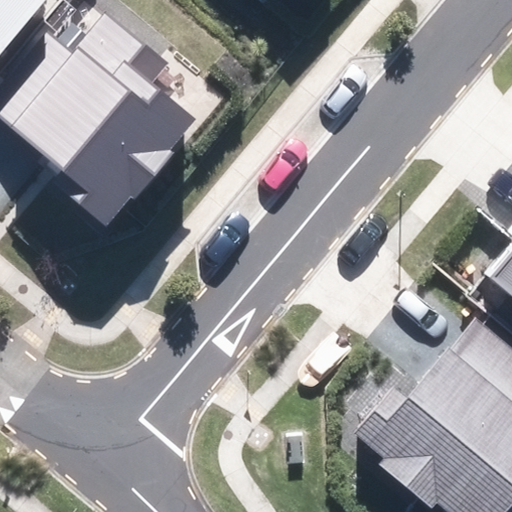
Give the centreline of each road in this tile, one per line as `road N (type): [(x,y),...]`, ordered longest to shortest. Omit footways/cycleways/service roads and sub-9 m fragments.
road 1 (residential): [(102,435),(496,0)]
road 2 (residential): [(0,351),(102,435)]
